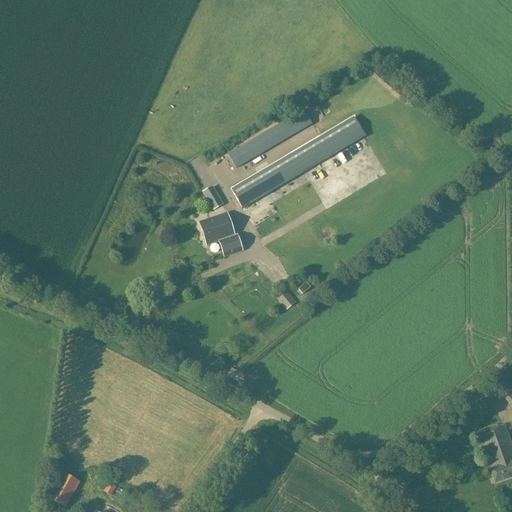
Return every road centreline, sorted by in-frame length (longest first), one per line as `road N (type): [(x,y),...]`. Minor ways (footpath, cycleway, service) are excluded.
road 1 (unclassified): [(262,407),(135,332),(0,278)]
road 2 (unclassified): [(389,451),(511,352)]
road 3 (unclassified): [(188,511),(262,407)]
